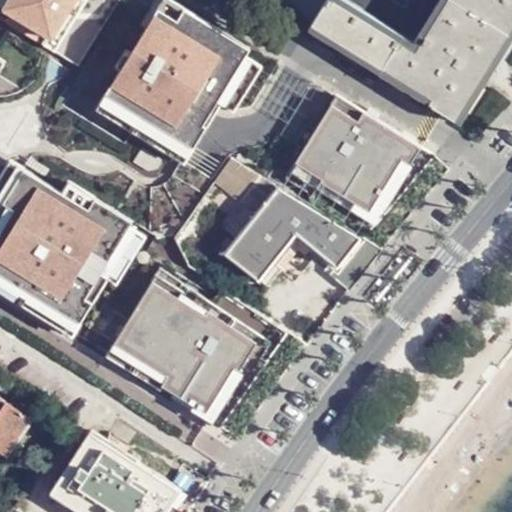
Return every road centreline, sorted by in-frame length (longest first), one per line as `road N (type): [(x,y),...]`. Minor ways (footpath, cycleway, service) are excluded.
road 1 (secondary): [(254,511),(511,181)]
road 2 (unknown): [(218,151),(250,151),(285,129),(324,63)]
